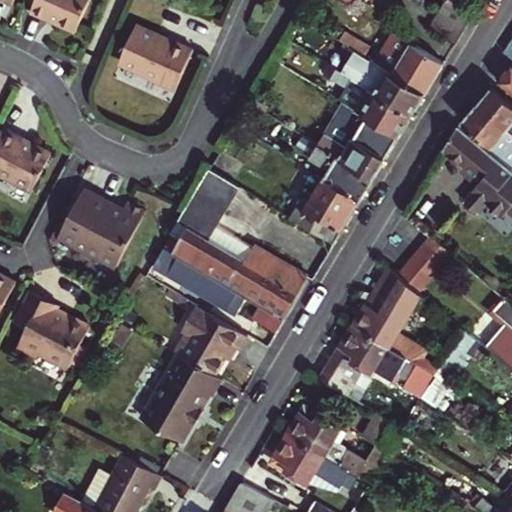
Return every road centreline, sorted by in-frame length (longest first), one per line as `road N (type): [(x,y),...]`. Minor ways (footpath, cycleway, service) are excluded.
road 1 (residential): [(197,511),(507,0)]
road 2 (residential): [(0,55),(48,81),(85,142),(148,167),(186,154),(218,93)]
road 3 (unknown): [(74,131),(129,0)]
road 4 (unknown): [(100,149),(32,272)]
